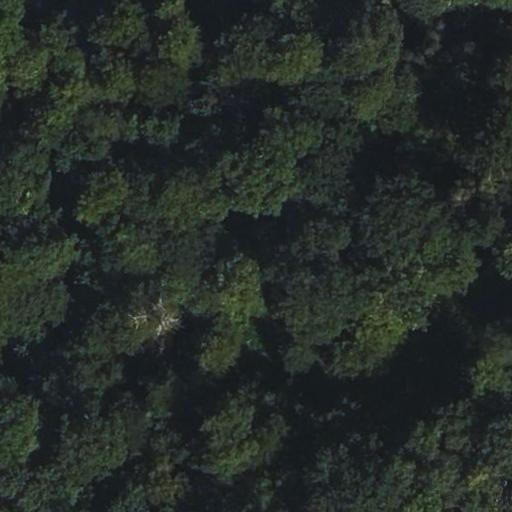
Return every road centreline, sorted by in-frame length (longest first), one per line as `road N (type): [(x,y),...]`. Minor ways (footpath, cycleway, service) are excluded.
road 1 (track): [(185,511),(0,118)]
road 2 (track): [(188,0),(511,27)]
